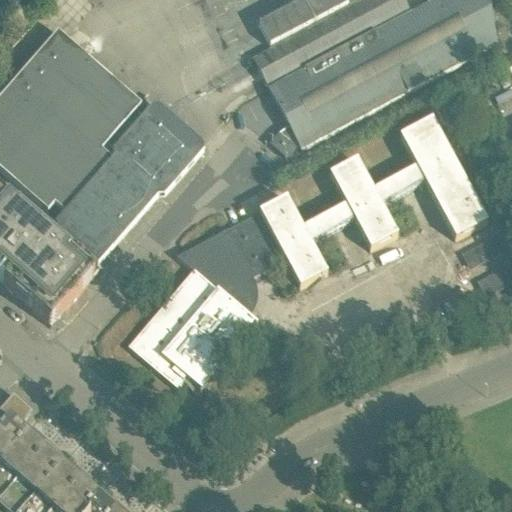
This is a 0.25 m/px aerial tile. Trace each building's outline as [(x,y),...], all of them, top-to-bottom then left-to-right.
[(58,0),(55,5),(66,13),(75,0),(58,0)] [(390,28),(410,17),(400,0),(369,0),(253,64),(270,93),(390,28)] [(410,17),(390,28),(424,89),(496,49),(486,0),(440,0),(431,5),(410,17)] [(1,39),(11,47),(24,33),(15,24),(1,39)] [(278,137),(295,151),(298,149),(300,154),(423,87),(390,28),(270,93),(290,131),(278,137)] [(52,231),(96,270),(97,269),(102,264),(105,260),(109,255),(110,255),(110,254),(114,249),(118,246),(117,246),(122,241),(123,240),(127,235),(130,231),(135,226),(136,226),(135,225),(140,220),(140,221),(143,217),(147,212),(148,212),(148,211),(152,206),(153,206),(156,203),(155,202),(156,202),(164,201),(203,156),(202,150),(158,111),(151,111),(145,118),(138,112),(140,109),(57,36),(0,101),(0,174),(47,216),(54,208),(64,217),(52,231)] [(498,92),(488,73),(458,89),(468,108),(498,92)] [(346,210),(353,224),(354,227),(355,227),(369,253),(369,255),(397,240),(396,238),(395,239),(381,212),(382,212),(380,209),(424,186),(425,189),(439,214),(439,215),(440,216),(454,242),(454,243),(454,244),(487,227),(486,226),(485,226),(470,200),(471,199),(470,198),(456,173),(457,172),(455,170),(453,166),(453,165),(450,159),(449,160),(447,155),(446,152),(445,152),(431,126),(432,126),(431,124),(399,142),(400,143),(401,142),(415,169),(414,169),(416,172),(373,195),(371,193),(356,166),(357,166),(356,165),(329,179),(330,181),(330,180),(345,207),(344,207),(346,210)] [(295,151),(278,137),(269,148),(270,149),(285,161),(286,162),(295,151)] [(0,287),(1,288),(16,272),(64,314),(100,273),(96,270),(52,231),(0,185),(0,248),(7,255),(0,263),(0,287)] [(353,224),(346,210),(302,234),(300,231),(286,204),(287,204),(286,202),(176,262),(193,276),(129,352),(128,351),(128,352),(177,393),(177,392),(185,382),(200,395),(201,394),(200,393),(209,382),(210,383),(211,382),(210,381),(217,372),(219,373),(219,372),(218,371),(227,361),(228,362),(229,361),(227,360),(236,350),(237,351),(238,350),(237,349),(245,340),(246,341),(247,340),(246,339),(254,329),(255,330),(256,328),(243,318),(245,315),(247,312),(248,309),(249,306),(250,303),(250,299),(250,296),(250,293),(249,290),(248,287),(247,284),(284,265),(285,265),(299,291),(298,291),(299,293),(327,278),(326,276),(325,277),(311,250),(309,247),(353,224)] [(470,268),(501,250),(494,238),(463,256),(470,268)] [(16,272),(1,288),(11,297),(50,331),(64,314),(16,272)] [(0,464),(1,466),(27,437),(26,436),(25,437),(20,432),(30,414),(13,399),(0,413),(0,464)] [(1,466),(19,481),(44,453),(43,452),(43,453),(26,438),(27,437),(1,466)] [(19,481),(36,496),(62,468),(61,467),(60,468),(44,454),(44,453),(19,481)] [(0,467),(0,502),(19,481),(1,466),(0,467)] [(36,496),(54,511),(79,483),(78,483),(78,484),(61,469),(62,468),(36,496)] [(0,502),(0,509),(3,511),(22,511),(36,496),(19,481),(0,502)] [(54,511),(85,511),(97,499),(96,498),(95,499),(79,485),(79,484),(79,483),(54,511)] [(22,511),(53,511),(54,511),(36,496),(22,511)] [(85,511),(109,511),(96,500),(97,499),(85,511)]
